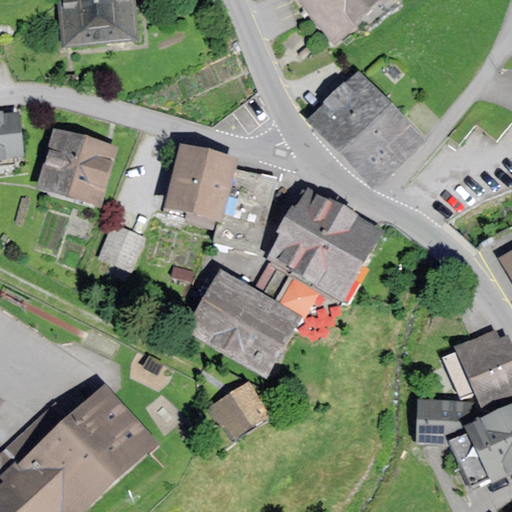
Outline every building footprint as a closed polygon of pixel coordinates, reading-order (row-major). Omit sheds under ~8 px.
[(56,0),(61,57),(137,51),(132,0),(56,0)] [(294,0),(336,48),(391,0),(294,0)] [(376,178),(417,138),(404,124),(399,129),(356,83),(337,101),(342,106),(324,123),(376,178)] [(449,138),(459,147),(476,126),(497,143),(511,123),(511,120),(482,97),(449,138)] [(12,118),(0,119),(0,160),(16,159),(12,118)] [(59,142),(46,187),(96,201),(109,156),(59,142)] [(221,218),(232,172),(183,160),(172,205),(221,218)] [(275,183),(232,172),(221,218),(214,245),(257,256),(275,183)] [(264,312),(286,324),(309,338),(317,334),(374,233),(310,197),(308,200),(303,197),(281,236),(286,239),(256,292),(267,298),(263,305),(264,312)] [(142,242),(114,231),(103,258),(130,270),(142,242)] [(261,368),(286,324),(264,312),(225,289),(200,332),(261,368)] [(502,348),(500,343),(495,345),(493,341),(445,363),(463,401),(481,393),(491,414),(511,404),(511,358),(507,346),(502,348)] [(229,406),(215,415),(221,425),(228,420),(237,433),(263,416),(248,393),(244,397),(241,392),(226,400),(229,406)] [(75,511),(145,448),(104,404),(77,429),(69,420),(4,480),(3,481),(11,490),(0,500),(0,511),(62,511),(66,508),(69,511),(75,511)] [(449,447),(471,436),(471,411),(425,409),(424,442),(447,443),(449,447)] [(471,436),(449,447),(460,469),(469,465),(480,488),(511,472),(511,413),(487,425),(488,428),(471,436)] [(0,500),(11,490),(3,481),(4,480),(0,475),(0,500)]
